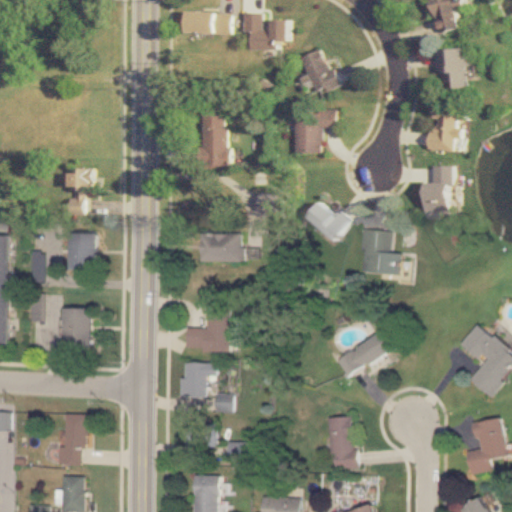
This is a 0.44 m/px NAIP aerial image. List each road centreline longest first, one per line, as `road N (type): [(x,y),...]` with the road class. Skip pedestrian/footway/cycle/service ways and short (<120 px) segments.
road 1 (tertiary): [(151,0),(142,511)]
road 2 (residential): [(365,0),(400,66),(379,170)]
road 3 (residential): [(0,382),(143,391)]
